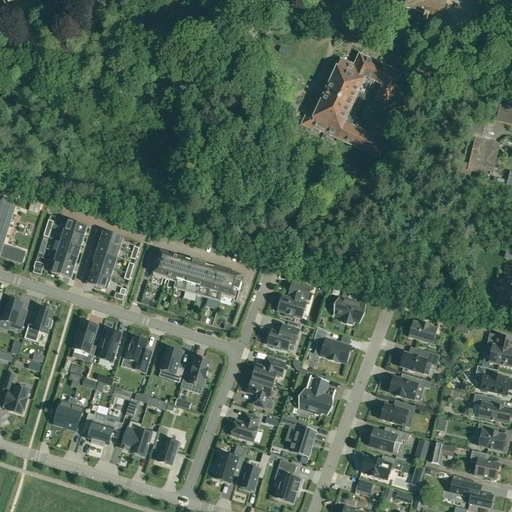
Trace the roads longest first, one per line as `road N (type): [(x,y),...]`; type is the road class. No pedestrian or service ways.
road 1 (residential): [(265,0),(227,55),(165,92),(107,97),(0,66)]
road 2 (residential): [(390,307),(312,511)]
road 3 (residential): [(183,502),(0,445)]
road 4 (residential): [(239,351),(74,298)]
road 5 (residential): [(183,502),(239,351)]
